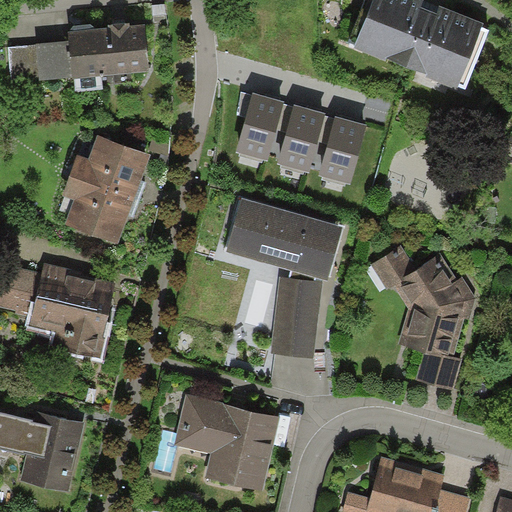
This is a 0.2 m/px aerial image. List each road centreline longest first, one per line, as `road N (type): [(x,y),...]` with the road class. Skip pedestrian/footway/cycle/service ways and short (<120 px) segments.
road 1 (residential): [(511,457),(383,420),(343,423),(316,447),(299,511)]
road 2 (residential): [(172,230),(191,118),(190,0)]
